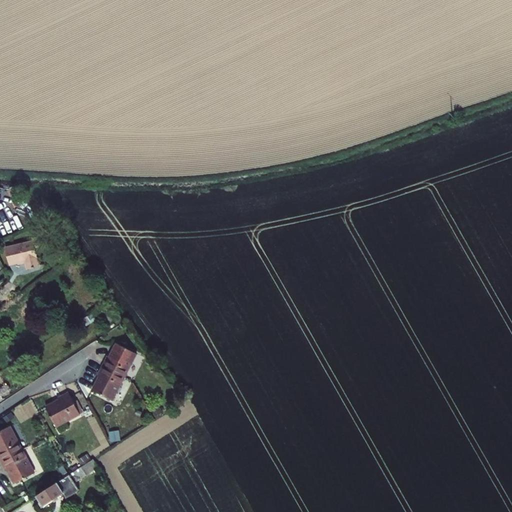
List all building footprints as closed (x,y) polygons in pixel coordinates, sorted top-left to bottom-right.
[(33,241),(6,248),(10,266),(25,263),(26,269),(40,265),(33,241)] [(102,362),(122,374),(136,350),(119,340),(111,353),(109,351),(102,362)] [(122,374),(102,362),(97,372),(100,374),(91,388),(108,398),(122,374)] [(58,425),(81,411),(69,391),(58,396),(60,399),(47,408),(58,425)] [(12,409),(20,423),(37,414),(29,400),(12,409)] [(0,459),(1,462),(23,450),(10,427),(0,432),(0,459)] [(23,450),(1,462),(8,474),(11,472),(18,484),(36,473),(23,450)] [(69,463),(77,479),(97,469),(89,453),(69,463)] [(72,472),(57,482),(38,494),(39,496),(45,506),(65,494),(66,497),(81,488),(72,472)]
